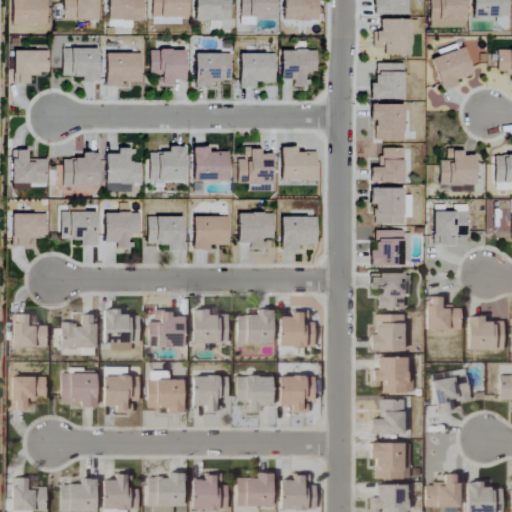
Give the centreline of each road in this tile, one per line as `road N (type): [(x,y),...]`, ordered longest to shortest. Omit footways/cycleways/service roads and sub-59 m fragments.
road 1 (residential): [(340,0),(337,511)]
road 2 (residential): [(47,444),(338,443)]
road 3 (residential): [(51,118),(340,116)]
road 4 (residential): [(52,281),(339,280)]
